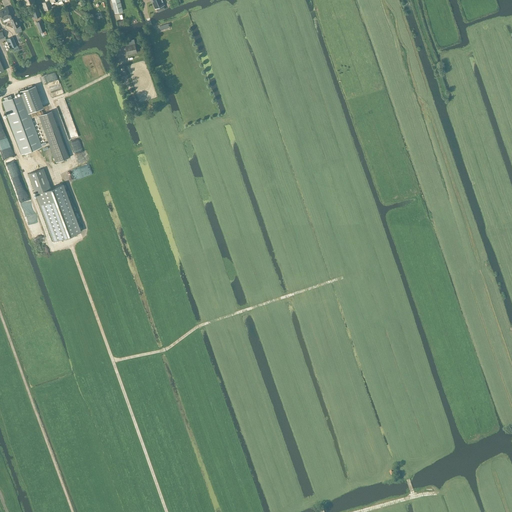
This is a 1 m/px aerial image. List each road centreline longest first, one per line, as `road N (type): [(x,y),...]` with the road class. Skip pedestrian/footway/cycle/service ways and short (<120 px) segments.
road 1 (track): [(167,511),(69,244)]
road 2 (track): [(112,360),(165,349),(198,325),(342,278)]
road 3 (track): [(72,511),(0,312)]
